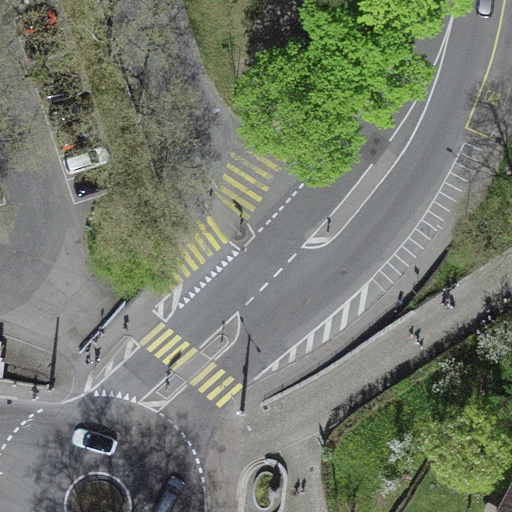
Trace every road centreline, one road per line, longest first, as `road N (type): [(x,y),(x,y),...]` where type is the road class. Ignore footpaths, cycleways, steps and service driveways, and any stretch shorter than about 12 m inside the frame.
road 1 (residential): [(511,281),(333,391),(154,474)]
road 2 (secondary): [(286,280),(422,115),(446,69),(465,0)]
road 3 (residential): [(286,280),(221,216),(203,183),(140,0)]
road 4 (secondary): [(113,444),(286,280)]
